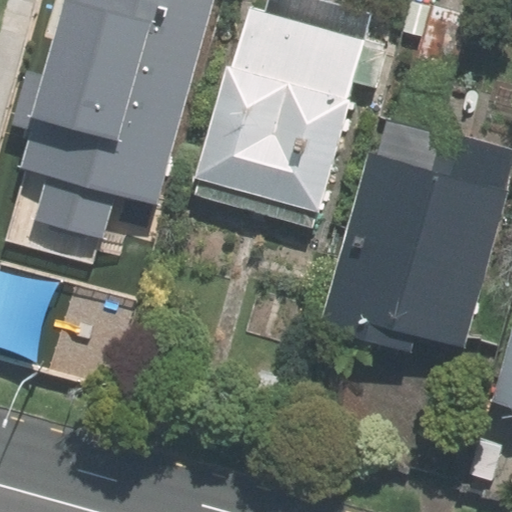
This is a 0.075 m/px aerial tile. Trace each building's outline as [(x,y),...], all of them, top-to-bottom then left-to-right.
[(157,204),(213,0),(66,0),(46,75),(26,70),(10,127),(30,132),(21,166),(48,174),(34,222),(105,241),(118,193),(157,204)] [(467,15),(413,0),(393,72),(448,87),(467,15)] [(191,188),(315,221),(365,41),(240,7),(191,188)] [(511,160),(381,124),(323,336),(453,372),(511,160)] [(511,414),(511,336),(511,340),(510,340),(491,409),(511,414)]
